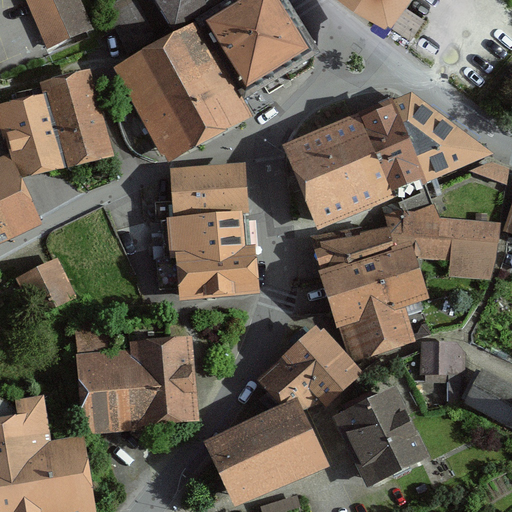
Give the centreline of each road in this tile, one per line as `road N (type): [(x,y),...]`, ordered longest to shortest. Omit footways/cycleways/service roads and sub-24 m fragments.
road 1 (residential): [(146,511),(275,311),(281,263),(263,125)]
road 2 (residential): [(263,125),(0,249)]
road 3 (residential): [(399,74),(511,145)]
